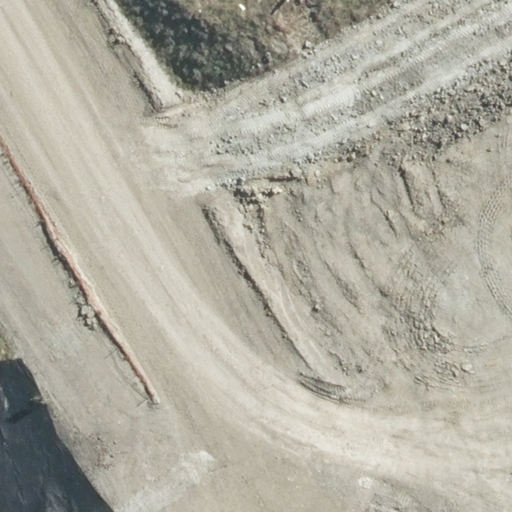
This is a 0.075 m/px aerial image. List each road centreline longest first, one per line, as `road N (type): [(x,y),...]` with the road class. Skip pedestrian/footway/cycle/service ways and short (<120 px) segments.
road 1 (tertiary): [(193,257),(511,136)]
road 2 (tertiary): [(511,207),(292,415)]
road 3 (secondary): [(0,12),(152,248)]
road 4 (secondary): [(193,257),(258,302),(291,375),(292,415)]
road 5 (secondary): [(0,347),(18,310),(55,275),(101,253),(152,248)]
